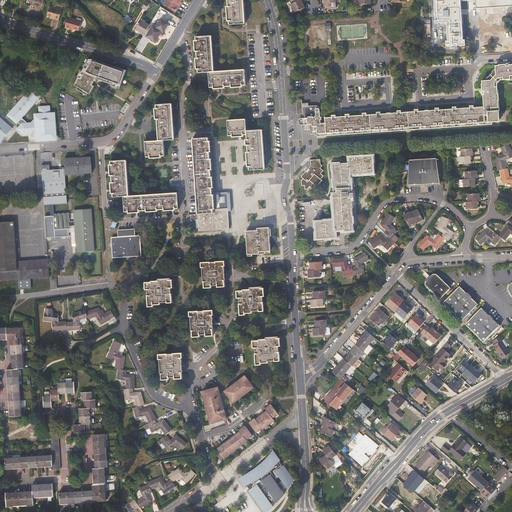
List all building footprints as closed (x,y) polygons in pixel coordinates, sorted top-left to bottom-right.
[(151,0),(150,0),(146,0),(142,8),(145,10),(151,0)] [(176,7),(177,8),(182,2),(180,1),(181,0),(180,0),(166,0),(163,4),(173,11),(175,8),(176,7)] [(227,0),(228,7),(229,21),(229,24),(245,23),(243,0),(227,0)] [(304,8),(301,0),(291,0),(290,0),(289,1),(292,7),(291,8),(293,13),(304,8)] [(459,0),(434,0),(436,23),(446,23),(448,41),(446,42),(446,46),(465,45),(464,40),(463,40),(460,1),(459,0)] [(61,9),(49,6),(47,15),(52,17),(55,17),(54,19),(59,20),(61,9)] [(500,8),(492,10),(493,16),(501,14),(500,8)] [(65,27),(78,31),(79,27),(80,22),(68,18),(65,27)] [(169,24),(161,19),(156,28),(153,26),(146,37),(155,42),(159,35),(161,37),(169,24)] [(149,25),(141,20),(135,29),(144,34),(149,25)] [(431,42),(430,20),(423,20),(424,24),(422,24),(423,42),(431,42)] [(214,72),(211,36),(196,37),(196,40),(197,51),(197,58),(198,69),(198,73),(209,72),(210,88),(213,87),(224,87),(231,86),(242,85),(245,85),(245,69),(214,72)] [(76,89),(86,95),(96,78),(112,83),(111,85),(120,88),(126,70),(115,66),(115,67),(94,59),(89,59),(74,85),(77,86),(76,89)] [(483,107),(325,118),(325,117),(320,117),(319,109),(318,107),(317,106),(316,105),(302,106),(302,100),(296,101),(297,114),(304,114),(304,118),(300,119),(299,119),(299,120),(298,121),(298,122),(298,123),(299,124),(299,125),(301,125),(305,125),(305,130),(311,129),(311,135),(315,134),(326,134),(393,129),(488,122),(499,121),(498,111),(499,111),(498,90),(497,90),(496,84),(500,80),(506,80),(511,80),(511,64),(509,65),(509,63),(505,63),(505,65),(499,65),(498,66),(495,66),(495,69),(494,69),(491,72),(492,72),(488,77),(487,77),(485,80),(485,81),(482,81),(482,84),(481,85),(482,91),(481,91),(481,95),(483,95),(483,107)] [(43,96),(33,87),(8,116),(17,123),(18,122),(22,125),(18,129),(23,134),(28,133),(28,129),(31,129),(38,135),(38,140),(44,139),(44,141),(48,140),(48,139),(54,138),(54,129),(55,129),(55,124),(53,124),(53,115),(49,115),(49,107),(39,108),(40,116),(37,116),(37,117),(31,123),(25,123),(21,119),(37,100),(36,99),(38,97),(40,99),(43,96)] [(262,101),(254,101),(254,116),(262,116),(262,101)] [(174,139),(172,103),(156,105),(157,108),(157,119),(158,141),(146,142),(146,157),(150,157),(161,156),(165,156),(164,140),(174,139)] [(10,132),(11,131),(11,130),(12,128),(0,117),(0,142),(1,143),(4,139),(3,139),(7,135),(8,134),(9,133),(10,132)] [(246,130),(246,119),(228,120),(229,136),(232,135),(243,135),(247,134),(247,139),(248,145),(248,152),(249,166),(249,170),(265,169),(262,130),(246,130)] [(210,137),(193,139),(198,214),(191,215),(191,220),(198,219),(199,231),(229,229),(228,208),(215,209),(214,192),(210,137)] [(500,170),(506,168),(504,161),(511,157),(511,153),(508,144),(500,148),(501,151),(503,151),(504,153),(503,154),(496,157),(498,170),(500,170)] [(461,149),(461,156),(470,156),(473,156),(472,148),(461,149)] [(373,172),(372,156),(350,157),(350,164),(341,164),(341,163),(333,164),(335,194),(333,194),(335,220),(316,221),(317,238),(336,237),(336,230),(345,229),(345,231),(353,230),(351,196),(352,196),(351,174),(373,172)] [(470,156),(461,156),(459,157),(459,164),(471,163),(470,156)] [(64,169),(65,175),(92,173),(90,157),(64,159),(64,169)] [(320,164),(320,159),(310,160),(311,165),(308,168),(309,169),(308,170),(307,171),(306,171),(301,177),(303,178),(301,181),(302,185),(305,185),(305,189),(308,189),(310,186),(312,189),(315,185),(317,187),(322,180),(321,179),(323,176),(321,173),(323,171),(320,168),(322,166),(320,164)] [(440,182),(438,159),(435,159),(422,163),(419,163),(415,162),(412,161),(406,161),(408,184),(440,182)] [(129,196),(126,160),(111,161),(111,165),(112,176),(112,183),(113,194),(113,197),(124,196),(125,212),(128,212),(139,211),(147,210),(157,210),(164,209),(175,208),(178,208),(177,193),(129,196)] [(65,175),(64,169),(49,170),(49,165),(41,166),(43,194),(66,193),(65,175)] [(511,186),(511,176),(509,176),(508,168),(506,168),(500,170),(502,183),(510,183),(510,187),(511,186)] [(465,179),(475,178),(477,178),(476,171),(465,172),(465,179)] [(475,186),(475,178),(465,179),(463,179),(463,187),(475,186)] [(49,204),(53,204),(67,203),(66,193),(43,194),(44,205),(49,204)] [(478,208),(477,201),(468,201),(465,201),(466,209),(478,208)] [(94,251),(91,209),(82,209),(80,209),(79,209),(78,209),(76,210),(75,210),(74,210),(74,221),(68,222),(67,215),(54,216),(55,230),(68,229),(68,226),(75,226),(76,252),(94,251)] [(418,209),(411,213),(416,222),(416,223),(423,220),(418,209)] [(409,226),(416,222),(411,213),(410,212),(403,215),(409,226)] [(388,237),(390,239),(393,235),(397,231),(391,224),(395,217),(388,213),(381,225),(387,230),(384,233),(388,237)] [(55,230),(54,216),(50,216),(44,216),(46,237),(69,236),(68,229),(55,230)] [(443,233),(441,236),(445,238),(448,241),(454,232),(446,227),(449,219),(442,216),(437,229),(443,233)] [(0,280),(17,279),(16,262),(13,222),(1,223),(0,222),(0,280)] [(511,226),(507,225),(499,235),(501,237),(505,240),(510,234),(511,234),(511,226)] [(269,234),(269,227),(257,228),(257,230),(246,231),(247,255),(259,254),(259,252),(270,251),(269,234)] [(118,230),(118,238),(111,238),(113,258),(124,257),(124,256),(141,255),(140,247),(139,247),(139,241),(140,241),(139,236),(134,236),(134,229),(118,230)] [(501,237),(499,235),(494,232),(492,234),(485,230),(475,238),(480,244),(486,239),(494,245),(501,237)] [(394,242),(390,239),(388,237),(386,239),(380,234),(369,242),(374,248),(380,244),(387,250),(394,242)] [(445,238),(441,236),(438,234),(435,237),(436,238),(435,240),(434,239),(427,235),(417,244),(422,250),(429,244),(437,250),(445,238)] [(356,266),(352,267),(354,273),(355,275),(364,272),(362,263),(369,259),(365,253),(353,259),(356,266)] [(354,273),(352,267),(352,265),(348,266),(346,258),(332,259),(333,267),(341,266),(344,276),(354,273)] [(48,260),(16,262),(17,279),(18,279),(31,278),(49,277),(48,260)] [(223,266),(223,261),(215,262),(210,263),(210,262),(202,262),(202,268),(203,282),(204,282),(204,286),(211,286),(217,285),(224,285),(224,280),(225,280),(224,266),(223,266)] [(310,263),(310,270),(320,270),(322,270),(322,262),(310,263)] [(320,270),(310,270),(308,271),(308,278),(320,277),(320,270)] [(451,287),(436,273),(433,273),(425,281),(425,284),(440,298),(451,287)] [(31,278),(18,279),(19,289),(31,288),(31,278)] [(170,280),(170,279),(161,279),(158,279),(158,281),(157,281),(151,282),(146,283),(147,290),(148,295),(147,296),(148,305),(153,305),(160,304),(160,302),(167,302),(167,301),(172,301),(171,294),(170,288),(171,288),(170,280)] [(478,304),(459,286),(444,302),(462,320),(478,304)] [(262,288),(262,287),(253,288),(249,288),(249,289),(248,289),(243,290),(242,291),(238,291),(238,298),(239,298),(239,304),(239,314),(245,313),(252,313),(252,311),(259,311),(258,310),(263,310),(263,303),(262,302),(262,296),(262,288)] [(313,292),(314,300),(323,299),(325,299),(325,291),(313,292)] [(396,293),(386,305),(395,313),(396,311),(403,303),(400,300),(401,298),(396,293)] [(323,306),(323,299),(314,300),(311,300),(312,307),(323,306)] [(407,306),(403,303),(396,311),(404,319),(412,310),(409,308),(407,306)] [(86,311),(88,318),(88,319),(96,317),(101,325),(110,320),(105,313),(102,314),(98,307),(86,311)] [(500,325),(481,307),(466,324),(484,342),(500,325)] [(53,331),(67,330),(66,322),(66,321),(62,321),(62,323),(59,323),(59,322),(58,314),(53,313),(53,311),(53,310),(52,310),(52,309),(45,308),(45,312),(44,312),(43,321),(52,322),(53,331)] [(388,317),(378,308),(369,318),(372,321),(369,324),(373,328),(379,321),(382,323),(388,317)] [(66,322),(67,330),(67,331),(80,330),(80,323),(80,320),(86,318),(88,318),(86,311),(85,310),(72,314),(73,322),(66,322)] [(211,315),(211,310),(204,311),(198,312),(198,311),(191,312),(191,317),(191,331),(192,331),(193,335),(199,335),(206,334),(213,334),(212,330),(213,329),(213,326),(212,321),(212,315),(211,315)] [(404,319),(396,311),(395,313),(403,320),(404,319)] [(418,317),(416,315),(408,323),(416,331),(424,322),(420,319),(418,317)] [(315,321),(315,328),(325,327),(327,327),(327,320),(315,321)] [(430,328),(427,325),(421,332),(434,344),(441,336),(431,327),(430,328)] [(325,335),(325,327),(315,328),(313,328),(314,336),(325,335)] [(10,329),(6,329),(7,339),(7,340),(10,339),(10,337),(21,336),(20,328),(10,329)] [(374,338),(366,331),(360,338),(368,344),(369,345),(374,338)] [(511,349),(503,336),(505,334),(503,331),(491,339),(498,350),(497,350),(501,355),(511,349)] [(397,341),(390,335),(385,341),(384,340),(381,344),(389,350),(397,341)] [(10,339),(11,346),(21,345),(21,336),(10,337),(10,339)] [(278,338),(278,337),(269,337),(266,337),(266,339),(264,339),(259,340),(254,341),(254,348),(255,348),(255,353),(255,354),(255,363),(260,363),(267,363),(268,361),(274,361),(274,360),(279,359),(279,352),(278,352),(278,346),(278,338)] [(355,345),(362,351),(368,344),(360,338),(354,345),(355,345)] [(118,369),(123,370),(125,357),(118,353),(121,344),(113,341),(107,357),(116,361),(114,368),(118,369)] [(372,348),(369,345),(368,344),(362,351),(364,352),(367,355),(372,348)] [(11,346),(11,354),(22,353),(21,345),(11,346)] [(364,352),(362,351),(355,345),(350,352),(357,358),(358,359),(364,352)] [(419,359),(403,346),(397,353),(413,366),(419,359)] [(443,348),(430,363),(429,364),(437,370),(439,367),(442,369),(446,364),(443,362),(450,354),(443,348)] [(358,359),(357,358),(350,352),(344,359),(351,365),(352,365),(352,366),(358,359)] [(11,354),(12,362),(22,361),(22,353),(11,354)] [(180,358),(180,353),(172,354),(167,354),(160,354),(160,359),(159,359),(160,373),(161,373),(161,378),(168,377),(175,377),(182,377),(181,372),(182,372),(182,364),(181,358),(180,358)] [(338,365),(345,372),(346,372),(352,365),(351,365),(344,359),(343,358),(338,365)] [(426,368),(429,364),(430,363),(425,359),(417,368),(422,372),(426,368)] [(23,369),(22,361),(12,362),(12,370),(17,369),(23,369)] [(406,370),(398,363),(388,375),(396,381),(406,370)] [(332,372),(339,378),(340,379),(346,372),(345,372),(338,365),(332,372)] [(18,377),(17,369),(12,370),(7,370),(8,378),(18,377)] [(123,370),(118,369),(116,379),(125,381),(126,389),(133,389),(135,388),(134,375),(126,374),(127,370),(123,370)] [(253,387),(244,376),(225,391),(233,402),(253,387)] [(442,385),(432,376),(425,384),(436,393),(442,385)] [(18,377),(8,378),(8,385),(18,384),(18,377)] [(74,382),(66,383),(67,394),(74,393),(74,382)] [(59,394),(67,394),(66,383),(58,383),(59,389),(59,394)] [(353,389),(345,383),(336,395),(337,396),(330,405),(336,410),(353,389)] [(18,384),(8,385),(9,393),(19,392),(18,384)] [(220,396),(217,387),(201,392),(210,423),(226,419),(224,410),(222,410),(220,411),(216,397),(218,397),(220,396)] [(427,394),(418,387),(411,396),(421,404),(423,401),(422,400),(427,394)] [(51,396),(51,401),(59,400),(59,394),(59,389),(51,390),(51,396)] [(133,392),(133,389),(126,389),(124,389),(125,399),(134,399),(136,407),(142,406),(145,405),(141,392),(133,392)] [(19,400),(19,392),(9,393),(9,401),(19,400)] [(84,401),(92,400),(92,392),(81,393),(81,401),(84,401)] [(404,401),(396,395),(385,408),(399,420),(402,416),(396,411),(397,410),(404,401)] [(51,401),(51,396),(43,397),(44,408),(52,407),(51,401)] [(19,400),(9,401),(10,409),(20,408),(19,400)] [(85,409),(90,408),(96,408),(95,400),(92,400),(84,401),(85,409)] [(362,401),(355,410),(364,418),(371,409),(362,401)] [(277,413),(270,404),(268,406),(269,407),(268,408),(266,408),(265,409),(265,410),(248,422),(256,432),(261,428),(262,428),(273,420),(272,418),(277,413)] [(143,409),(142,406),(136,407),(133,408),(136,418),(145,415),(149,423),(155,420),(156,419),(150,407),(143,409)] [(20,408),(10,409),(10,411),(10,416),(20,416),(20,408)] [(90,408),(85,409),(78,409),(79,417),(90,416),(90,408)] [(79,417),(80,425),(84,424),(91,424),(90,416),(79,417)] [(321,424),(324,425),(332,429),(335,422),(324,417),(321,424)] [(155,420),(149,423),(147,424),(152,433),(160,429),(166,435),(172,430),(163,419),(156,423),(155,420)] [(384,434),(392,440),(400,430),(393,424),(389,421),(380,431),(384,434)] [(85,432),(84,424),(80,425),(73,425),(74,433),(85,432)] [(152,433),(147,424),(144,426),(149,435),(152,433)] [(334,430),(332,429),(324,425),(320,432),(331,437),(334,430)] [(252,435),(244,426),(242,427),(243,429),(217,449),(221,454),(218,456),(221,459),(224,457),(247,440),(246,439),(252,435)] [(170,440),(166,435),(159,440),(168,451),(176,445),(182,450),(187,443),(177,435),(170,440)] [(449,450),(461,460),(466,455),(462,451),(469,443),(461,436),(452,447),(447,443),(442,449),(447,453),(449,450)] [(326,455),(330,460),(336,455),(328,446),(322,450),(326,455)] [(280,460),(272,449),(270,452),(268,454),(267,456),(263,461),(260,463),(256,466),(254,468),(250,471),(246,473),(243,475),(238,478),(244,486),(245,485),(241,479),(244,477),(251,473),(259,467),(263,463),(268,457),(272,452),(279,461),(280,460)] [(415,465),(423,473),(437,459),(429,451),(415,465)] [(279,461),(272,452),(268,457),(263,463),(259,467),(251,473),(244,477),(241,479),(245,485),(249,490),(248,490),(263,511),(265,511),(266,511),(273,506),(271,503),(275,500),(276,502),(284,494),(281,490),(285,486),(287,489),(291,483),(293,479),(283,465),(282,466),(278,461),(279,461)] [(333,464),(330,460),(326,455),(320,460),(327,469),(333,464)] [(36,457),(37,466),(45,466),(44,456),(36,457)] [(52,465),(52,462),(52,458),(52,456),(44,456),(45,466),(52,465)] [(21,467),(20,457),(12,458),(13,468),(21,467)] [(20,457),(21,467),(29,467),(28,457),(20,457)] [(37,466),(36,457),(28,457),(29,467),(37,466)] [(13,468),(12,458),(5,458),(5,468),(9,468),(13,468)] [(328,468),(332,474),(338,470),(334,465),(328,468)] [(494,477),(499,481),(508,470),(503,466),(494,477)] [(448,472),(442,467),(436,474),(447,483),(453,474),(449,471),(448,472)] [(94,476),(104,476),(104,468),(96,468),(93,469),(94,476)] [(171,479),(173,482),(179,478),(186,484),(196,474),(190,468),(185,473),(179,468),(168,475),(171,479)] [(482,490),(489,482),(476,470),(468,478),(482,490)] [(414,476),(409,472),(404,478),(409,482),(414,476)] [(94,476),(94,484),(104,484),(105,484),(104,476),(94,476)] [(176,486),(173,482),(171,479),(165,483),(160,477),(148,482),(149,484),(151,490),(159,487),(164,494),(176,486)] [(480,492),(488,499),(497,489),(489,482),(482,490),(480,492)] [(93,484),(94,491),(94,493),(105,493),(104,484),(94,484),(93,484)] [(151,490),(149,484),(139,488),(143,497),(136,502),(140,507),(141,509),(152,501),(149,494),(152,492),(151,490)] [(432,502),(441,491),(432,484),(423,495),(432,502)] [(83,492),(83,502),(91,502),(90,491),(83,492)] [(90,491),(91,502),(94,501),(96,501),(105,501),(105,493),(94,493),(94,491),(90,491)] [(68,503),(67,492),(60,493),(60,503),(68,503)] [(75,492),(67,492),(68,503),(75,503),(75,492)] [(75,492),(75,503),(83,502),(83,492),(75,492)] [(389,492),(381,501),(389,508),(397,498),(389,492)] [(140,507),(136,502),(134,500),(126,505),(130,511),(138,511),(137,509),(140,507)] [(463,511),(476,511),(480,508),(472,501),(463,511)] [(433,511),(434,511),(423,502),(415,511),(416,511),(433,511)]
